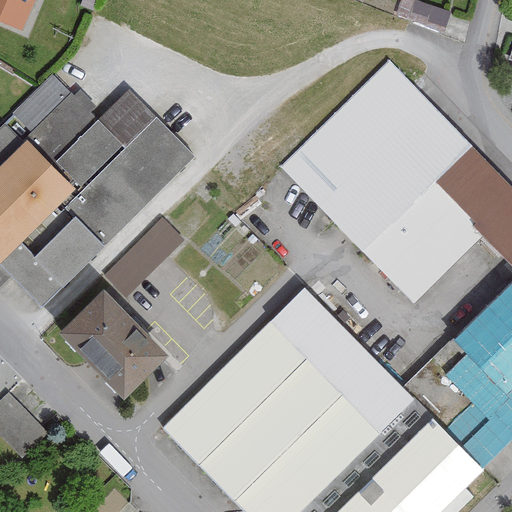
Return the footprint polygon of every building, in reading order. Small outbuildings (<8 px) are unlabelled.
[(39,0),(0,0),(0,22),(26,33),(39,0)] [(98,0),(83,0),(80,8),(94,13),(98,0)] [(443,30),(448,15),(404,2),(399,16),(443,30)] [(511,186),(391,63),(280,172),(414,308),(483,240),(511,269),(511,288),(407,391),(306,289),(163,429),(244,511),(451,511),(487,477),(496,486),(511,470),(511,186)] [(44,309),(197,161),(129,92),(97,123),(53,78),(13,117),(31,136),(25,141),(9,124),(0,132),(0,287),(12,276),(44,309)] [(186,242),(161,218),(106,276),(131,300),(186,242)] [(173,357),(110,293),(66,336),(129,400),(173,357)] [(7,391),(0,398),(0,430),(23,452),(46,429),(7,391)]
